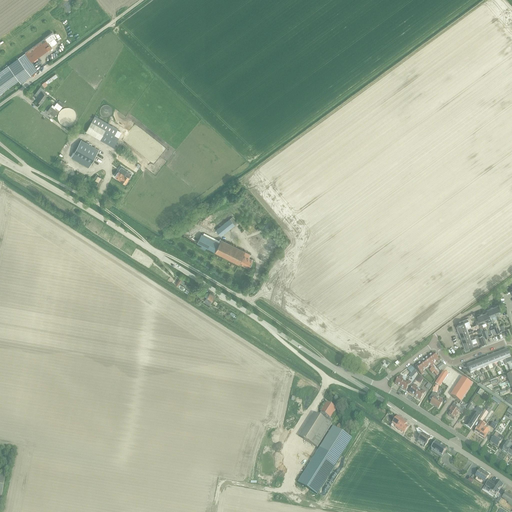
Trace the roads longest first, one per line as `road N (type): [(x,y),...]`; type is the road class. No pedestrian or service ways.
road 1 (tertiary): [(272,329),(20,170)]
road 2 (track): [(335,369),(266,315),(148,248),(93,201)]
road 3 (residential): [(511,470),(378,385)]
road 4 (tertiary): [(511,485),(380,399)]
road 5 (unclassified): [(0,104),(120,15)]
road 6 (unclassified): [(380,399),(327,378),(272,329)]
